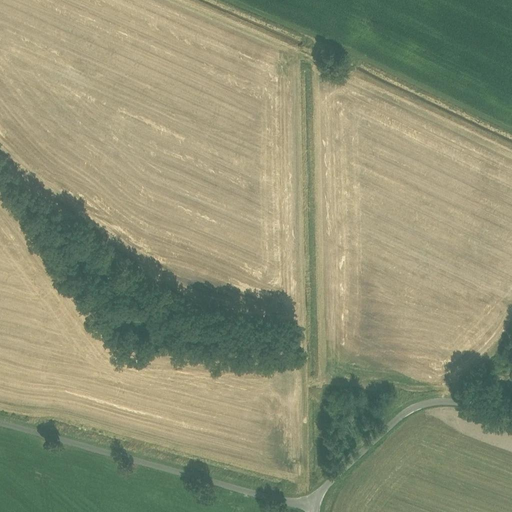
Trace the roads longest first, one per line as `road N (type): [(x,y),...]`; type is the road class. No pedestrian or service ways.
road 1 (unclassified): [(0,416),(277,494),(316,496)]
road 2 (unclassified): [(316,496),(429,399),(464,394),(511,403)]
